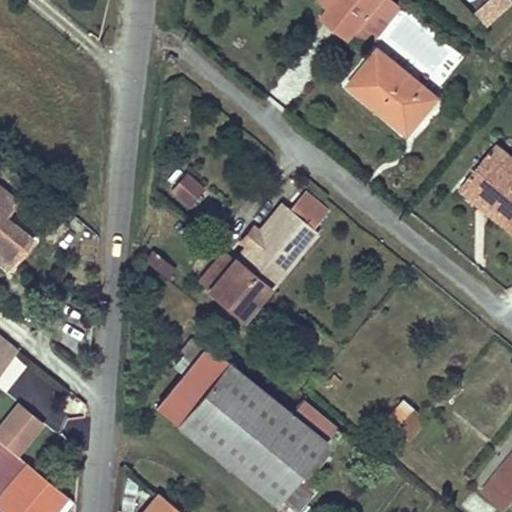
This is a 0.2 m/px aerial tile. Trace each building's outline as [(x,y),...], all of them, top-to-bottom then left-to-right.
[(379,0),(323,0),(332,7),(324,16),(349,37),(356,28),(379,0)] [(372,41),(400,7),(391,0),(379,0),(356,28),(372,41)] [(511,0),(483,0),(475,6),(487,23),(511,6),(511,0)] [(437,97),(379,49),(350,84),(409,132),(437,97)] [(511,156),(496,143),(489,153),(511,171),(511,156)] [(511,171),(489,153),(465,182),(497,207),(493,213),(511,228),(511,171)] [(188,203),(202,188),(186,175),(173,190),(188,203)] [(497,207),(465,182),(461,187),(493,213),(497,207)] [(5,217),(18,201),(0,186),(0,253),(12,264),(33,239),(5,217)] [(240,263),(287,206),(282,202),(258,230),(253,226),(240,241),(246,245),(235,259),(240,263)] [(269,287),(315,230),(287,206),(240,263),(269,287)] [(209,289),(235,259),(224,250),(199,280),(209,289)] [(12,264),(0,253),(0,261),(8,269),(12,264)] [(154,253),(148,265),(170,277),(176,266),(154,253)] [(243,317),(269,287),(240,263),(235,259),(209,289),(243,317)] [(0,359),(5,364),(18,349),(0,334),(0,359)] [(337,428),(302,400),(294,410),(289,406),(286,409),(207,345),(205,346),(197,340),(186,352),(195,359),(184,373),(157,407),(275,504),(277,502),(288,511),(296,511),(314,490),(298,476),(337,428)] [(184,373),(195,359),(186,352),(175,365),(184,373)] [(407,439),(425,418),(412,407),(411,408),(402,400),(385,420),(407,439)] [(305,481),(343,433),(337,428),(298,476),(305,481)] [(51,511),(66,495),(0,441),(0,505),(8,511),(51,511)] [(511,455),(485,489),(505,506),(511,497),(511,455)] [(181,511),(159,493),(143,511),(181,511)]
